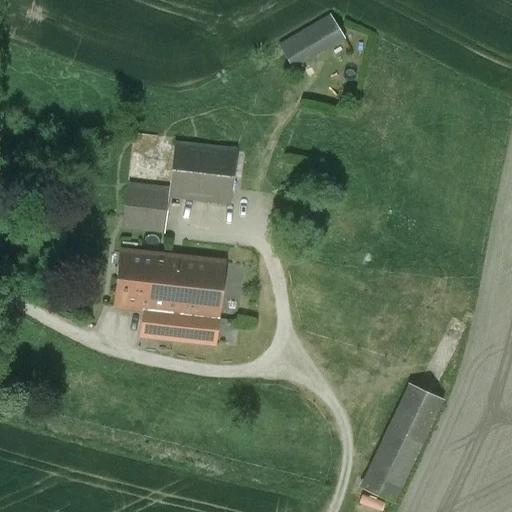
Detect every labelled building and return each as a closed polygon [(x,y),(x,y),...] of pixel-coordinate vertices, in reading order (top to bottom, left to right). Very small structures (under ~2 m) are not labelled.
[(331,16),(279,47),(292,68),(344,37),(331,16)] [(236,151),(174,144),(169,191),(168,196),(231,202),(236,151)] [(159,184),(128,180),(122,226),(165,231),(168,196),(169,191),(166,190),(159,184)] [(225,262),(120,250),(113,306),(143,309),(218,318),(225,262)] [(218,318),(143,309),(140,335),(215,344),(218,318)] [(410,384),(367,473),(361,487),(393,502),(442,399),(410,384)]
